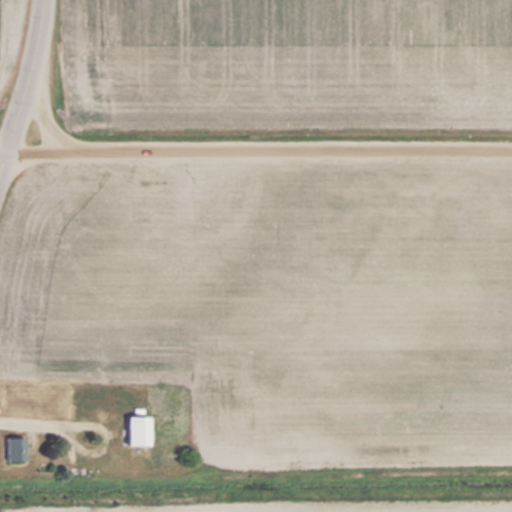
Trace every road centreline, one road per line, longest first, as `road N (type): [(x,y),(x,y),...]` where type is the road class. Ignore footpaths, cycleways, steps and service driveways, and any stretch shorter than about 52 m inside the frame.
road 1 (residential): [(0,156),(511,154)]
road 2 (residential): [(56,157),(36,65),(47,0)]
